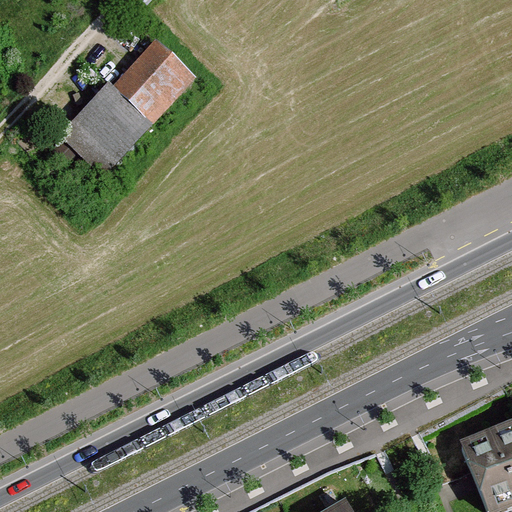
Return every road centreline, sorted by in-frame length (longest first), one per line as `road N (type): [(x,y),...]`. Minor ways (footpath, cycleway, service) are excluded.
road 1 (secondary): [(511,239),(0,496)]
road 2 (secondary): [(134,511),(511,328)]
road 3 (track): [(120,0),(0,132)]
